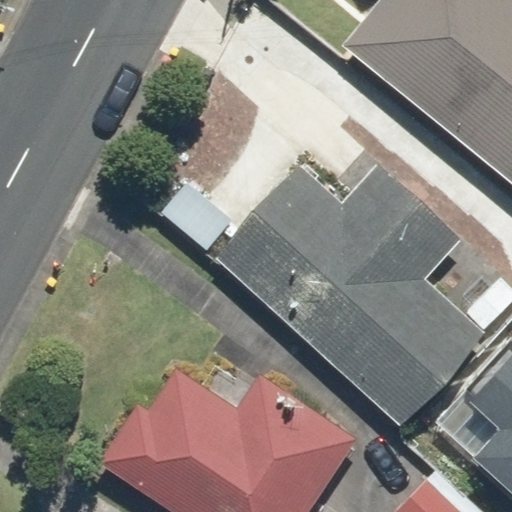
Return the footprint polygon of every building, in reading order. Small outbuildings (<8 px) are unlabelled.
[(511,0),(383,0),(352,38),(511,169),(511,0)] [(427,271),(462,234),(384,160),(346,200),(303,163),(227,249),(413,413),(490,327),(427,271)] [(506,407),(469,450),(511,485),(511,324),(469,376),(506,407)] [(249,402),(184,363),(157,407),(140,396),(102,455),(190,511),(318,511),(312,508),(362,431),(268,371),(249,402)] [(471,511),(435,477),(406,506),(412,511),(471,511)]
